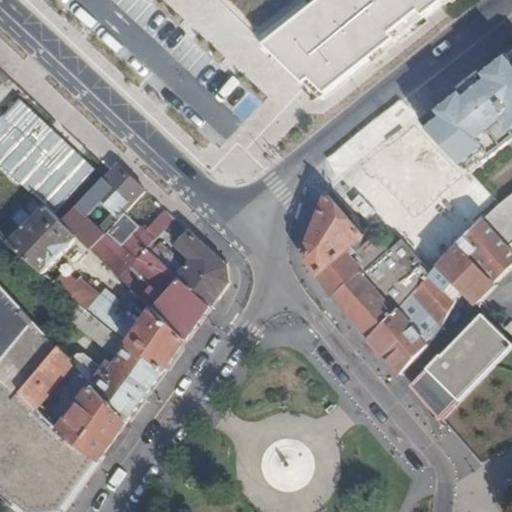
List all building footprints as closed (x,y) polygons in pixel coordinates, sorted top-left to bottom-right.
[(220,0),(326,103),(390,48),(428,0),(220,0)] [(438,107),(422,120),(469,170),(472,174),(511,141),(511,47),(450,98),(456,107),(445,116),(438,107)] [(469,170),(422,120),(355,193),(374,214),(416,216),(469,170)] [(146,193),(118,166),(93,193),(103,202),(117,215),(113,219),(111,218),(100,229),(88,218),(78,209),(64,225),(79,238),(92,250),(108,234),(125,215),(146,193)] [(103,202),(93,193),(78,209),(88,218),(103,202)] [(366,235),(330,195),(311,242),(310,261),(320,275),(366,235)] [(462,239),(441,262),(433,272),(449,289),(457,283),(465,291),(477,303),(511,266),(511,195),(501,204),(462,239)] [(53,215),(46,209),(11,246),(44,274),(79,238),(64,225),(53,215)] [(141,229),(125,215),(108,234),(123,248),(140,230),(141,229)] [(123,248),(108,234),(92,250),(123,279),(149,251),(151,249),(173,224),(165,217),(147,236),(140,230),(123,248)] [(228,270),(191,235),(189,237),(184,234),(175,243),(179,247),(178,248),(186,256),(179,264),(185,270),(178,278),(212,309),(219,299),(230,284),(228,270)] [(366,235),(320,275),(334,294),(339,301),(357,322),(371,338),(411,296),(433,272),(441,262),(416,234),(406,243),(402,239),(390,250),(376,235),(369,239),(366,235)] [(160,257),(151,249),(149,251),(165,266),(170,261),(163,255),(160,257)] [(149,251),(123,279),(156,310),(188,342),(198,328),(212,309),(178,278),(165,266),(149,251)] [(411,296),(371,338),(388,357),(402,374),(429,345),(442,326),(457,297),(449,289),(433,272),(411,296)] [(33,320),(0,283),(0,421),(8,412),(8,410),(23,393),(60,350),(33,320)] [(104,293),(89,310),(110,327),(166,373),(177,358),(188,342),(156,310),(144,327),(104,293)] [(89,310),(75,299),(63,313),(88,333),(121,358),(110,374),(89,356),(82,356),(74,365),(91,384),(96,388),(130,424),(146,401),(166,373),(110,327),(89,310)] [(430,370),(414,387),(428,403),(442,419),(495,365),(511,347),(511,341),(484,316),(443,356),(430,370)] [(74,365),(60,350),(23,393),(37,409),(40,406),(71,371),(75,376),(74,377),(86,389),(91,384),(74,365)] [(114,445),(130,424),(96,388),(82,407),(63,433),(101,462),(114,445)] [(64,511),(82,489),(101,462),(63,433),(42,414),(37,409),(23,393),(8,410),(8,412),(0,421),(0,496),(18,511),(64,511)]
